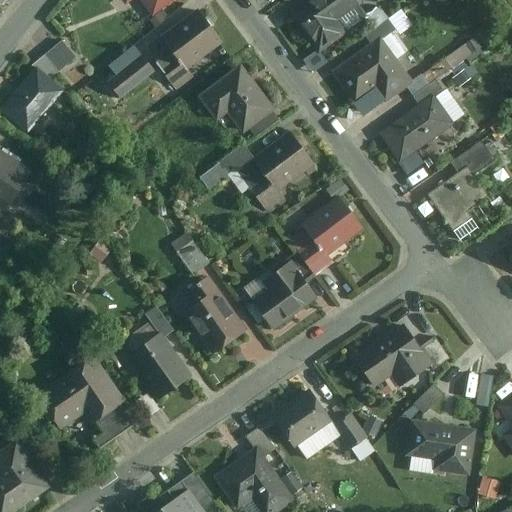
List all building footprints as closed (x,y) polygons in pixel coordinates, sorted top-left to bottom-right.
[(175,0),(124,0),(128,5),(135,0),(141,0),(154,16),(175,0)] [(359,10),(352,0),(310,0),(292,13),(320,53),(347,34),(340,24),(359,10)] [(222,43),(197,11),(162,37),(188,70),(222,43)] [(414,82),(380,38),(333,73),(356,104),(377,88),(387,102),(414,82)] [(120,75),(111,82),(126,100),(162,69),(140,43),(112,66),(120,75)] [(66,89),(39,66),(2,109),(29,131),(66,89)] [(276,110),(243,66),(201,98),(219,121),(230,112),(246,133),(276,110)] [(455,126),(434,96),(380,134),(401,163),(455,126)] [(314,165),(289,132),(255,159),(280,191),(314,165)] [(34,169),(0,147),(0,205),(8,211),(34,169)] [(491,200),(470,168),(429,196),(450,228),(491,200)] [(362,231),(338,197),(302,222),(325,256),(362,231)] [(197,275),(214,263),(192,231),(175,243),(197,275)] [(317,299),(290,260),(263,279),(271,291),(253,302),(272,330),(317,299)] [(251,336),(210,278),(177,302),(218,359),(251,336)] [(406,325),(356,358),(376,387),(393,376),(401,388),(433,366),(406,325)] [(194,383),(161,333),(127,356),(161,406),(194,383)] [(126,405),(92,354),(64,373),(72,385),(43,404),(62,433),(87,416),(94,427),(126,405)] [(492,406),(499,377),(487,374),(480,404),(492,406)] [(310,390),(274,415),(297,449),(333,424),(310,390)] [(511,396),(497,407),(511,427),(511,432),(504,438),(511,448),(511,396)] [(479,431),(413,421),(407,455),(439,460),(437,471),(472,477),(479,431)] [(22,511),(52,491),(18,443),(0,456),(0,511),(22,511)] [(259,449),(215,479),(238,511),(239,511),(253,503),(259,511),(280,511),(295,501),(259,449)] [(482,493),(502,498),(506,481),(487,476),(482,493)] [(202,511),(189,493),(161,511),(202,511)]
